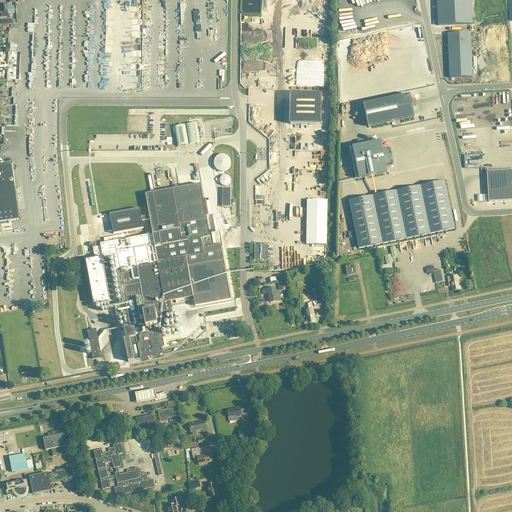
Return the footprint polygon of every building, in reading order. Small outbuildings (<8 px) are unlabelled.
[(470,0),(436,0),(438,26),(472,25),(470,0)] [(0,17),(7,17),(7,14),(14,13),(13,7),(6,7),(6,4),(0,4),(0,17)] [(231,24),(231,8),(222,8),(222,24),(231,24)] [(449,79),(472,78),(470,33),(447,34),(449,79)] [(321,125),(321,121),(321,95),(291,94),(291,125),(317,125),(321,125)] [(368,127),(414,118),(410,95),(363,105),(368,127)] [(189,145),(200,143),(196,123),(185,125),(189,145)] [(185,125),(174,127),(177,147),(188,145),(185,125)] [(369,177),(387,174),(385,164),(390,163),(387,149),(382,150),(380,142),(352,147),(356,166),(357,171),(359,179),(369,177)] [(230,166),(231,163),(230,161),(229,158),(227,156),(225,155),(222,155),(219,155),(217,156),(215,158),(214,161),(214,163),(214,166),(215,168),(217,170),(219,171),(222,172),(225,171),(227,170),(229,168),(230,166)] [(0,222),(19,220),(11,165),(0,166),(0,222)] [(511,170),(487,172),(488,202),(511,201),(511,170)] [(227,176),(225,176),(223,176),(222,177),(221,177),(221,178),(220,178),(220,180),(220,181),(220,182),(220,183),(221,184),(221,185),(222,186),(223,186),(224,186),(225,187),(226,187),(227,186),(228,186),(228,185),(229,185),(230,184),(230,183),(230,182),(231,182),(231,181),(230,180),(230,179),(230,178),(229,178),(228,177),(228,176),(227,176)] [(256,179),(261,185),(265,183),(260,176),(256,179)] [(454,229),(444,182),(349,202),(359,249),(454,229)] [(173,314),(171,307),(161,309),(160,304),(193,298),(195,307),(231,300),(221,246),(211,248),(200,185),(145,195),(149,216),(141,217),(140,209),(110,215),(113,234),(143,229),(142,222),(150,220),(152,235),(126,240),(125,235),(104,239),(105,244),(101,245),(101,247),(93,248),(95,260),(86,262),(94,305),(111,302),(103,259),(112,257),(112,259),(113,259),(114,259),(122,303),(116,304),(119,320),(119,321),(119,322),(120,322),(121,322),(121,324),(120,324),(120,325),(120,326),(121,327),(122,327),(123,327),(125,339),(124,339),(124,340),(124,341),(128,362),(162,356),(161,349),(164,348),(161,332),(147,334),(145,327),(163,324),(163,323),(178,321),(177,317),(163,320),(162,316),(173,314)] [(222,189),(222,208),(231,208),(231,189),(222,189)] [(327,246),(327,201),(307,201),(306,245),(327,246)] [(107,216),(99,216),(100,224),(107,224),(107,216)] [(254,246),(254,261),(268,261),(268,246),(262,246),(262,244),(260,244),(260,246),(254,246)] [(354,266),(346,267),(347,276),(356,275),(354,266)] [(443,282),(441,271),(434,272),(437,283),(444,282),(443,282)] [(448,287),(451,287),(452,292),(461,290),(457,275),(446,278),(448,287)] [(280,291),(287,290),(286,282),(278,283),(280,291)] [(270,303),(280,301),(278,291),(275,292),(274,288),(262,291),(263,295),(268,294),(270,303)] [(304,325),(307,325),(315,323),(311,303),(309,303),(308,300),(307,300),(304,301),(303,302),(303,304),(302,304),(306,321),(303,322),(303,323),(303,324),(303,325),(304,325)] [(189,315),(181,321),(184,325),(192,319),(189,315)] [(94,359),(99,358),(93,331),(88,332),(94,359)] [(156,399),(154,389),(134,393),(136,403),(156,399)] [(167,398),(165,393),(164,393),(156,395),(155,395),(154,397),(155,400),(155,401),(167,398)] [(167,418),(176,416),(174,409),(177,409),(176,402),(169,403),(170,409),(159,412),(161,422),(167,420),(167,418)] [(236,409),(227,411),(229,421),(238,419),(238,417),(241,417),(240,409),(239,409),(239,408),(236,408),(236,409)] [(135,425),(136,427),(137,432),(160,427),(159,421),(155,422),(153,415),(136,418),(137,425),(135,425)] [(204,420),(188,424),(191,433),(196,432),(196,431),(201,430),(201,431),(207,429),(204,420)] [(255,439),(253,429),(238,432),(240,442),(250,440),(255,439)] [(52,437),(46,439),(43,439),(46,452),(51,451),(53,458),(69,454),(67,447),(70,447),(68,434),(66,435),(65,431),(51,433),(52,437)] [(114,448),(108,449),(109,452),(103,454),(102,450),(94,452),(103,489),(110,488),(111,488),(109,480),(116,478),(118,488),(114,489),(116,496),(154,487),(155,487),(153,479),(148,481),(146,473),(141,474),(140,474),(139,469),(138,468),(137,468),(134,469),(132,469),(126,471),(127,473),(125,474),(120,475),(118,469),(118,468),(121,467),(118,455),(123,454),(121,444),(120,444),(113,446),(114,448)] [(210,454),(204,455),(201,456),(199,448),(191,450),(193,459),(197,458),(199,465),(212,462),(210,454)] [(24,454),(9,457),(12,473),(27,469),(24,454)] [(52,483),(62,481),(62,480),(67,484),(68,484),(73,483),(72,478),(71,478),(71,477),(70,469),(68,468),(66,470),(61,471),(59,470),(58,472),(50,474),(52,483)] [(52,483),(50,474),(47,474),(46,473),(40,475),(38,475),(29,477),(32,494),(41,493),(40,493),(42,492),(50,491),(49,484),(52,483)] [(14,483),(4,485),(7,496),(17,494),(18,495),(20,496),(22,496),(24,495),(25,494),(26,492),(26,490),(26,488),(28,488),(26,480),(21,481),(19,480),(17,480),(15,481),(14,483)] [(188,484),(190,490),(200,487),(199,481),(188,484)] [(215,483),(207,485),(208,488),(207,489),(209,498),(218,496),(215,483)] [(179,498),(171,500),(172,505),(166,506),(167,511),(177,511),(176,506),(181,505),(179,498)]
